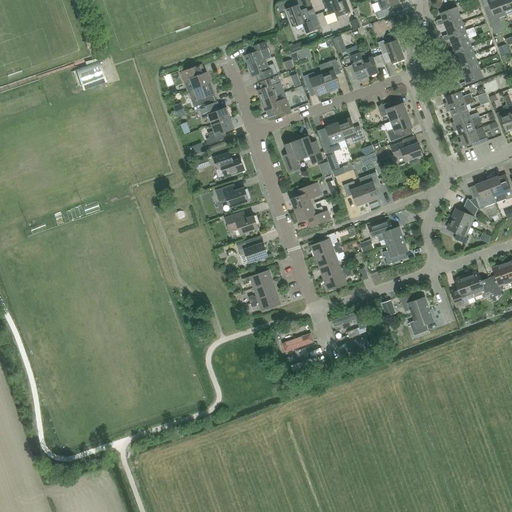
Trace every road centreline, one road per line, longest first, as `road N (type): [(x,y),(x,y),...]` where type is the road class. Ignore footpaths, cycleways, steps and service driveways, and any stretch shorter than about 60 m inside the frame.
road 1 (residential): [(314,310),(257,148),(260,136)]
road 2 (residential): [(260,136),(414,76)]
road 3 (residential): [(314,310),(431,272)]
